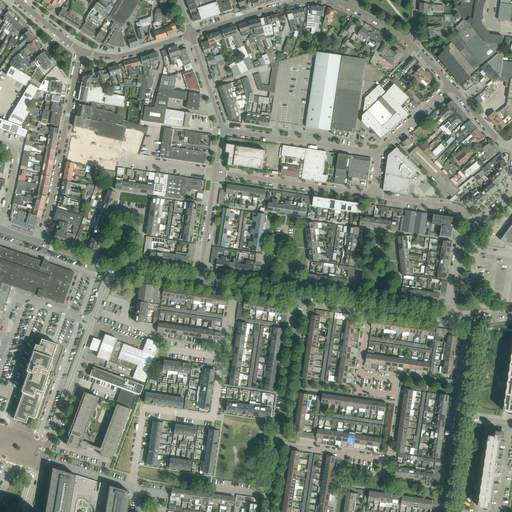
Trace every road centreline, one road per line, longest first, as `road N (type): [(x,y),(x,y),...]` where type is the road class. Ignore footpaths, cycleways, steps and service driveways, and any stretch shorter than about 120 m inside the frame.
road 1 (residential): [(222,357),(211,417),(144,409),(130,486)]
road 2 (residential): [(42,457),(110,267)]
road 3 (residential): [(38,242),(79,50)]
road 4 (residential): [(372,195),(215,172)]
road 5 (residential): [(377,153),(221,130)]
road 6 (unclassified): [(278,444),(301,296)]
road 7 (unclassified): [(191,34),(311,0)]
